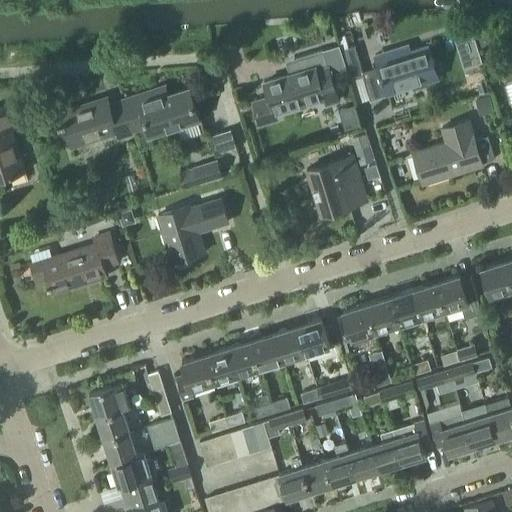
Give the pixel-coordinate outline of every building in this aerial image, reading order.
[(482,61),(473,32),(454,37),(463,67),(482,61)] [(355,45),(341,50),(347,69),(347,70),(351,81),(362,77),(363,77),(369,99),(386,93),(439,77),(428,44),(411,49),(408,43),(373,54),(377,66),(363,70),(362,70),(361,68),(355,45)] [(268,97),(253,102),(260,124),(276,119),(275,116),(277,116),(324,102),(325,106),(340,101),(331,74),(347,69),(341,50),(339,44),(323,49),(296,57),(299,69),(262,80),(268,97)] [(151,88),(123,97),(133,129),(145,126),(148,137),(179,127),(182,139),(204,132),(200,120),(197,109),(189,87),(154,98),(151,88)] [(133,129),(123,97),(109,102),(107,95),(62,110),(65,118),(59,120),(60,123),(65,121),(73,144),(117,130),(118,134),(133,129)] [(11,126),(16,124),(9,103),(0,105),(0,176),(24,169),(11,126)] [(495,158),(487,135),(476,139),(474,133),(475,133),(470,117),(440,127),(444,140),(413,150),(423,183),(482,164),(482,162),(495,158)] [(367,133),(353,137),(362,164),(375,160),(367,133)] [(343,181),(361,176),(354,153),(307,167),(321,213),(350,204),(343,181)] [(193,167),(198,183),(222,176),(217,160),(193,167)] [(197,230),(228,220),(221,196),(190,206),(189,203),(157,212),(172,260),(203,251),(197,230)] [(49,247),(30,253),(33,261),(31,262),(37,279),(37,281),(49,277),(53,290),(106,273),(103,264),(117,260),(108,232),(94,236),(96,242),(52,256),(49,247)] [(491,294),(511,287),(511,279),(505,258),(482,266),(491,294)] [(482,312),(470,276),(461,279),(459,273),(435,280),(444,309),(461,304),(465,317),(482,312)] [(422,316),(444,309),(435,280),(413,287),(422,316)] [(399,323),(422,316),(413,287),(390,294),(399,323)] [(376,330),(399,323),(390,294),(367,302),(376,330)] [(345,340),(376,330),(367,302),(343,309),(344,313),(337,315),(345,340)] [(306,352),(330,344),(321,315),(296,323),(306,352)] [(283,359),(306,352),(296,323),(274,330),(283,359)] [(260,366),(283,359),(274,330),(251,337),(260,366)] [(237,373),(260,366),(251,337),(228,344),(237,373)] [(214,380),(237,373),(228,344),(205,352),(214,380)] [(460,360),(477,354),(474,344),(457,349),(460,360)] [(444,365),(460,360),(457,349),(441,354),(444,365)] [(506,362),(511,359),(511,349),(503,352),(506,362)] [(191,388),(214,380),(205,352),(181,359),(187,376),(178,379),(184,398),(193,394),(191,388)] [(489,356),(472,362),(475,372),(492,366),(489,356)] [(415,374),(431,368),(428,359),(412,364),(415,374)] [(398,379),(415,374),(412,364),(395,369),(398,379)] [(452,379),(469,374),(466,364),(449,369),(452,379)] [(449,369),(433,374),(436,384),(452,379),(449,369)] [(156,396),(165,393),(159,371),(148,374),(153,391),(154,390),(156,396)] [(375,386),(392,381),(388,371),(372,376),(375,386)] [(333,382),(317,387),(320,397),(353,387),(350,377),(333,382)] [(122,407),(129,405),(122,382),(115,384),(115,383),(89,391),(96,414),(122,406),(122,407)] [(396,385),(380,390),(384,401),(399,396),(396,385)] [(304,402),(320,397),(317,387),(300,392),(304,402)] [(380,390),(363,396),(366,406),(384,401),(380,390)] [(353,415),(362,412),(355,392),(333,399),(336,409),(349,405),(353,415)] [(161,414),(171,411),(165,393),(156,396),(161,414)] [(274,411),(290,406),(287,396),(271,401),(274,411)] [(508,396),(485,403),(488,412),(487,412),(496,439),(511,434),(511,409),(511,405),(508,396)] [(319,415),(336,409),(333,399),(316,404),(319,415)] [(257,417),(274,411),(271,401),(254,407),(257,417)] [(485,402),(462,409),(463,413),(465,419),(473,446),(496,439),(487,412),(488,412),(485,403),(485,402)] [(129,429),(122,407),(122,406),(96,414),(103,437),(129,429)] [(290,423),(306,418),(303,409),(287,414),(290,423)] [(229,426),(244,421),(241,411),(226,416),(229,426)] [(473,446),(465,419),(463,413),(440,420),(440,419),(430,422),(437,446),(447,443),(450,454),(473,446)] [(287,414),(263,421),(268,437),(276,434),(280,433),(278,427),(290,423),(287,414)] [(212,431),(229,426),(226,416),(210,421),(212,431)] [(155,449),(180,440),(173,417),(147,425),(155,449)] [(414,422),(392,429),(403,463),(413,459),(414,461),(416,462),(425,459),(426,457),(425,456),(426,455),(425,450),(433,447),(424,418),(414,421),(414,422)] [(270,444),(268,437),(263,421),(253,425),(260,447),(270,444)] [(249,450),(260,447),(253,425),(242,428),(249,450)] [(238,454),(249,450),(242,428),(231,431),(238,454)] [(110,460),(137,452),(129,429),(103,437),(110,460)] [(382,439),(372,443),(380,470),(380,471),(383,473),(392,470),(393,467),(393,466),(403,463),(392,429),(380,432),(382,439)] [(227,457),(238,454),(231,431),(221,435),(227,457)] [(217,461),(227,457),(221,435),(210,438),(217,461)] [(207,464),(217,461),(210,438),(200,441),(207,464)] [(348,450),(346,441),(335,445),(337,453),(326,457),(334,484),(335,484),(335,486),(337,486),(345,484),(346,482),(346,480),(357,477),(348,450)] [(357,477),(380,470),(372,443),(348,450),(357,477)] [(137,452),(110,460),(118,484),(123,482),(127,494),(154,486),(144,452),(137,454),(137,452)] [(293,467),(280,471),(280,473),(288,497),(288,498),(289,501),(291,502),(299,499),(300,497),(299,495),(311,491),(303,464),(302,464),(300,457),(291,460),(293,467)] [(326,457),(303,464),(311,491),(334,484),(326,457)] [(191,476),(188,463),(176,467),(169,469),(173,482),(191,476)] [(276,500),(288,497),(280,473),(269,476),(276,500)] [(265,504),(276,500),(269,476),(258,480),(265,504)] [(255,507),(265,504),(258,480),(247,483),(255,507)] [(244,511),(255,507),(247,483),(236,486),(244,511)] [(131,507),(126,508),(126,511),(162,511),(154,486),(127,494),(131,507)] [(232,511),(239,511),(244,511),(236,486),(226,490),(232,511)] [(222,511),(232,511),(226,490),(216,493),(222,511)] [(210,511),(222,511),(216,493),(205,496),(210,511)] [(495,511),(491,498),(464,507),(465,511),(495,511)]
